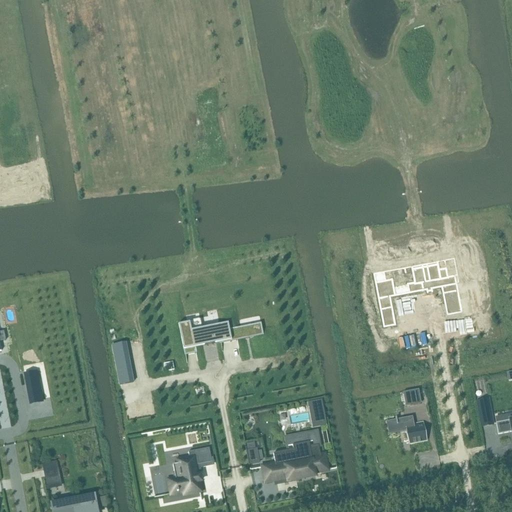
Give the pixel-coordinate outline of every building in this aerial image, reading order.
[(414,283),(406,284),(407,294),(416,292),(441,288),(447,316),(462,313),(455,275),(448,277),(446,268),(439,270),(438,264),(411,269),(412,274),(414,283)] [(392,279),(375,282),(378,299),(379,305),(383,328),(395,325),(391,303),(390,297),(395,296),(392,279)] [(189,324),(179,326),(180,334),(183,350),(230,341),(236,340),(236,341),(262,336),(262,335),(260,324),(228,330),(227,325),(190,332),(189,324)] [(126,343),(111,346),(118,386),(133,383),(126,343)] [(36,372),(24,374),(30,405),(42,403),(36,372)] [(418,390),(402,393),(405,407),(421,404),(418,390)] [(489,399),(475,402),(478,415),(491,413),(489,399)] [(321,400),(307,403),(312,428),(326,426),(321,400)] [(495,423),(497,435),(510,433),(511,440),(511,439),(511,413),(507,415),(507,419),(508,421),(495,423)] [(412,417),(386,423),(388,434),(407,430),(408,433),(410,445),(411,444),(426,442),(423,427),(423,423),(413,425),(412,417)] [(293,451),(288,452),(286,452),(273,455),(274,464),(261,467),(264,484),(273,482),(286,480),(287,483),(316,477),(315,475),(328,472),(325,454),(319,455),(319,454),(318,448),(318,446),(315,433),(286,438),(287,447),(292,446),(293,451)] [(176,464),(172,465),(174,478),(175,478),(175,481),(178,495),(183,494),(183,496),(201,493),(199,483),(201,483),(201,480),(200,475),(198,475),(197,471),(196,465),(211,462),(210,459),(209,449),(188,453),(188,456),(188,457),(189,462),(180,464),(177,464),(176,464)] [(247,450),(246,451),(249,465),(259,464),(258,460),(257,453),(256,449),(255,449),(247,450)] [(56,462),(41,465),(45,482),(60,478),(56,462)] [(71,499),(49,504),(50,511),(98,511),(95,495),(94,492),(76,496),(77,498),(71,499)]
